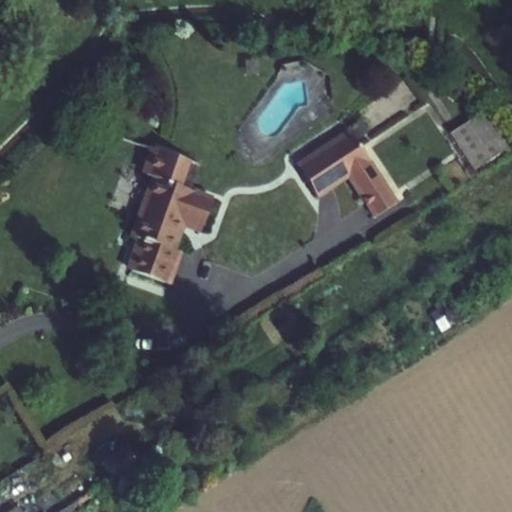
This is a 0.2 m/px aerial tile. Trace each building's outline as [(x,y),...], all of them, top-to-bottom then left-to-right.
[(472,170),(449,133),(444,136),(472,179),(511,153),(511,146),(487,108),(465,122),(481,147),(493,139),(501,152),(472,170)] [(465,122),(449,133),(472,170),(501,152),(493,139),(481,147),(465,122)] [(296,165),(317,197),(348,176),(375,217),(395,202),(348,131),(296,165)] [(136,239),(125,269),(169,285),(181,253),(174,251),(183,226),(200,232),(212,200),(189,191),(198,166),(149,149),(140,173),(152,178),(131,237),(136,239)] [(127,447),(102,463),(112,478),(137,461),(127,447)]
